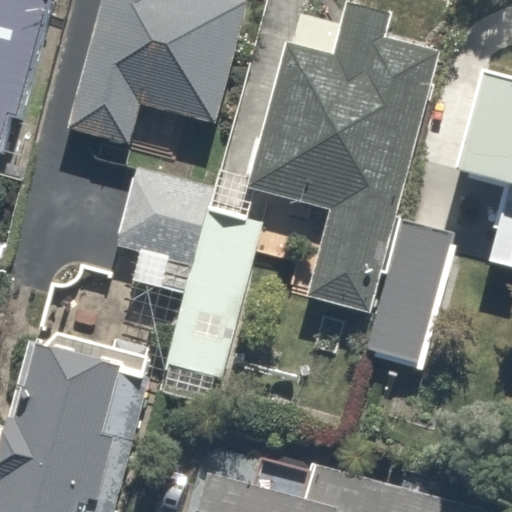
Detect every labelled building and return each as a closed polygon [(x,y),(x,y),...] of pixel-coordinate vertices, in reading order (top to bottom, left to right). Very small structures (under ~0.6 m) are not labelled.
[(72,0),(0,0),(0,156),(37,164),(72,0)] [(269,0),(110,0),(73,137),(150,157),(163,109),(235,129),(269,0)] [(316,20),(260,202),(280,209),(306,217),(295,251),(329,262),(318,296),(379,315),(367,356),(424,374),(468,231),(424,218),(476,50),(364,15),(359,33),(316,20)] [(511,79),(487,73),(462,176),(511,188),(491,268),(511,273),(511,79)] [(260,202),(156,170),(153,170),(131,243),(151,249),(137,294),(186,309),(170,362),(227,380),(280,209),(260,202)] [(129,511),(164,374),(47,345),(26,431),(0,424),(0,479),(21,484),(13,511),(129,511)] [(237,473),(225,511),(495,511),(287,449),(276,485),(237,473)]
